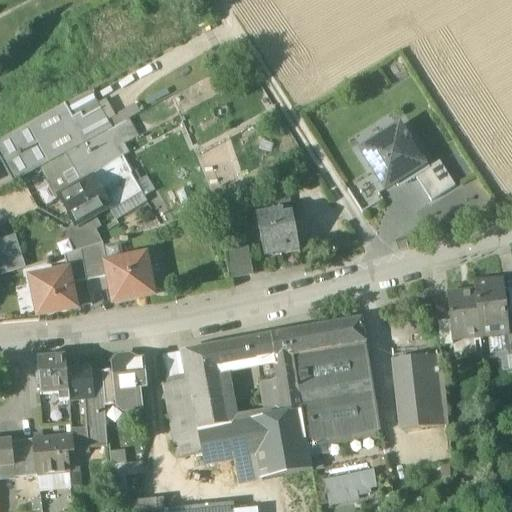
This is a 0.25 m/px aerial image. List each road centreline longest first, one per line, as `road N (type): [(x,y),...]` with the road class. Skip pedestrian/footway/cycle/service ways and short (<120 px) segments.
road 1 (residential): [(0,343),(265,307),(511,233)]
road 2 (unknown): [(384,271),(376,306),(400,464)]
